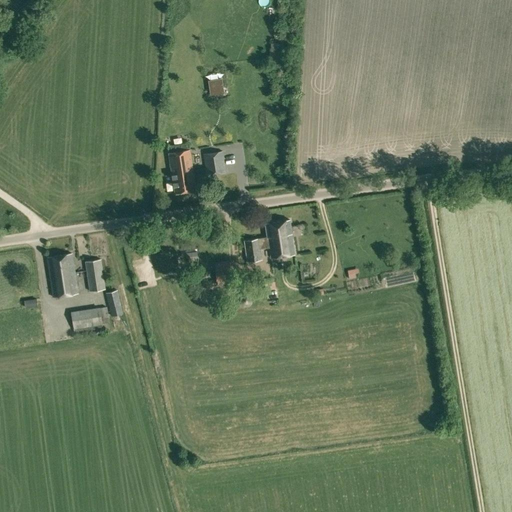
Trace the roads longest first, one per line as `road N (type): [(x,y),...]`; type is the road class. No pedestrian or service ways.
road 1 (unclassified): [(0,242),(464,174),(511,176)]
road 2 (unknown): [(424,180),(482,511)]
